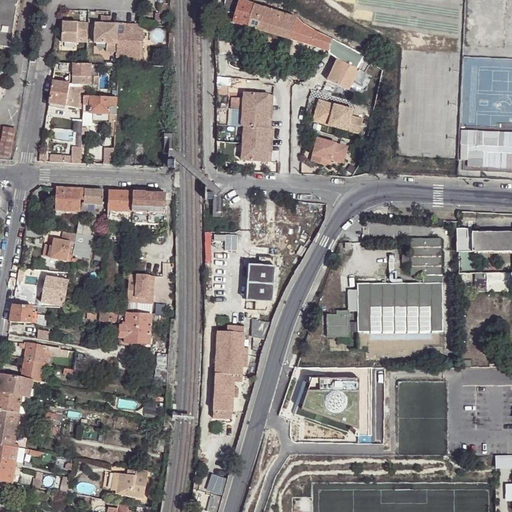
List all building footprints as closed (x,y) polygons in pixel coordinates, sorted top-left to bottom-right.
[(0,0),(0,47),(10,49),(18,0),(0,0)] [(297,17),(245,0),(238,0),(237,6),(233,21),(329,51),(333,39),(317,32),(297,19),(297,17)] [(167,12),(168,2),(160,2),(159,12),(167,12)] [(77,37),(88,38),(89,23),(63,22),(63,43),(77,43),(77,37)] [(119,36),(119,24),(112,24),(102,24),(96,23),(95,43),(107,43),(107,53),(118,53),(119,36)] [(118,53),(118,58),(143,59),(144,32),(132,32),(133,24),(125,24),(124,35),(119,36),(118,53)] [(144,25),(133,24),(132,32),(144,32),(144,25)] [(328,53),(343,59),(349,48),(333,39),(329,51),(328,53)] [(357,65),(362,55),(349,48),(343,59),(357,65)] [(354,80),(360,70),(338,59),(327,80),(349,91),(354,80)] [(374,69),(376,65),(371,61),(368,66),(373,70),(374,69)] [(70,64),(57,63),(56,65),(55,72),(73,73),(73,64),(70,64)] [(73,73),(73,75),(73,76),(85,77),(91,77),(92,64),(87,64),(73,64),(73,73)] [(379,74),(382,69),(376,65),(374,69),(379,74)] [(366,73),(360,70),(354,80),(361,83),(366,73)] [(53,81),(50,103),(84,109),(85,96),(85,86),(63,83),(53,81)] [(243,125),(270,128),(271,118),(268,118),(269,103),(272,104),(273,94),(244,92),(243,99),(232,98),(230,109),(226,108),(225,123),(243,125)] [(84,109),(84,112),(93,113),(116,114),(116,97),(85,96),(84,109)] [(319,100),(314,121),(360,134),(364,119),(352,115),(353,109),(319,100)] [(93,113),(84,112),(84,124),(93,125),(93,113)] [(270,128),(243,125),(240,159),(270,161),(270,152),(267,151),(268,137),(272,137),(273,128),(270,128)] [(4,127),(0,148),(0,155),(11,157),(16,129),(4,127)] [(318,138),(312,161),(326,165),(328,159),(332,160),(333,160),(334,155),(345,158),(348,146),(318,138)] [(41,155),(39,161),(82,163),(83,148),(72,147),(72,156),(41,155)] [(104,164),(107,165),(114,165),(114,158),(114,156),(115,149),(105,149),(104,164)] [(118,155),(118,165),(135,166),(135,156),(118,155)] [(345,158),(334,155),(333,160),(344,163),(345,158)] [(57,208),(81,209),(83,200),(85,200),(86,189),(58,187),(57,208)] [(102,204),(103,190),(86,189),(85,200),(84,202),(87,202),(102,204)] [(129,212),(134,212),(135,192),(109,190),(108,210),(113,211),(119,211),(129,212)] [(165,225),(167,194),(135,192),(134,212),(133,223),(165,225)] [(81,233),(82,233),(85,215),(87,202),(84,202),(85,200),(83,200),(81,209),(80,215),(77,232),(75,241),(79,242),(81,233)] [(102,204),(87,202),(85,215),(96,215),(97,207),(101,207),(102,204)] [(44,237),(46,229),(28,227),(26,235),(44,237)] [(51,257),(72,261),(72,258),(73,256),(74,251),(75,243),(75,241),(77,232),(65,231),(63,240),(55,238),(53,245),(46,243),(44,255),(51,257)] [(74,251),(73,256),(89,257),(92,235),(82,233),(81,233),(79,242),(75,241),(75,243),(74,251)] [(478,233),(472,233),(472,254),(478,253),(478,252),(511,252),(511,233),(478,234),(478,233)] [(443,333),(442,285),(429,286),(429,277),(442,277),(441,240),(411,240),(411,277),(423,277),(423,285),(408,285),(358,286),(359,334),(443,333)] [(258,300),(274,303),(275,290),(279,290),(280,282),(277,282),(278,272),(262,270),(258,300)] [(130,274),(129,280),(128,303),(138,304),(138,299),(148,300),(150,276),(130,274)] [(511,274),(487,275),(488,282),(511,281),(511,274)] [(155,276),(150,276),(148,300),(138,299),(138,304),(153,305),(155,276)] [(44,302),(46,302),(51,278),(46,277),(42,299),(44,302)] [(46,304),(64,306),(68,280),(51,278),(46,302),(46,304)] [(33,306),(14,304),(10,322),(32,323),(33,306)] [(272,321),(276,311),(268,308),(264,318),(272,321)] [(125,323),(126,315),(118,314),(118,313),(101,312),(101,321),(119,323),(125,323)] [(126,313),(126,315),(125,323),(124,343),(150,345),(152,319),(152,316),(126,313)] [(350,337),(349,315),(337,316),(327,316),(327,338),(350,337)] [(244,332),(216,330),(213,409),(229,410),(232,410),(233,397),(233,386),(234,381),(234,374),(242,374),(242,361),(243,354),(244,332)] [(45,363),(48,346),(28,343),(28,345),(28,350),(25,360),(45,363)] [(54,354),(57,355),(58,348),(48,346),(45,363),(53,365),(54,354)] [(68,356),(70,350),(58,348),(57,355),(68,356)] [(42,381),(45,363),(25,360),(22,377),(25,378),(42,381)] [(0,391),(22,396),(25,378),(22,377),(1,374),(0,380),(0,391)] [(311,377),(302,407),(359,429),(359,378),(311,377)] [(41,387),(42,383),(42,381),(25,378),(22,396),(31,397),(33,386),(41,387)] [(0,409),(19,413),(22,396),(0,391),(0,409)] [(20,413),(19,413),(0,409),(0,443),(13,446),(14,442),(20,413)] [(229,410),(213,409),(212,416),(228,417),(229,410)] [(55,425),(56,419),(39,416),(28,414),(27,421),(55,425)] [(13,446),(0,443),(0,480),(12,483),(19,446),(13,446)] [(511,465),(511,453),(495,453),(496,466),(511,465)] [(142,497),(147,469),(126,466),(125,472),(117,471),(114,488),(113,492),(142,497)] [(0,493),(10,495),(12,483),(0,480),(0,493)] [(127,511),(128,511),(129,504),(118,502),(118,506),(116,511),(127,511)]
